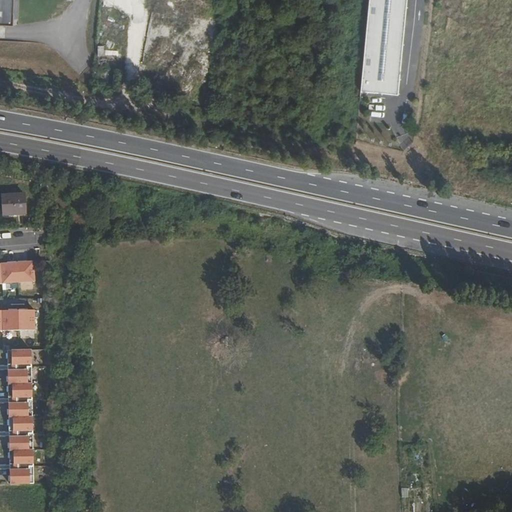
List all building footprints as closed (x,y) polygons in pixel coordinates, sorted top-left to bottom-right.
[(0,0),(0,24),(14,25),(14,0),(0,0)] [(406,0),(369,0),(361,91),(398,94),(406,0)] [(33,197),(9,197),(10,216),(33,215),(33,197)] [(48,271),(52,271),(52,261),(40,261),(40,268),(48,268),(48,271)] [(35,262),(0,264),(0,284),(37,282),(35,262)] [(0,331),(36,331),(36,310),(0,310),(0,331)] [(33,350),(9,351),(12,484),(34,484),(33,350)]
